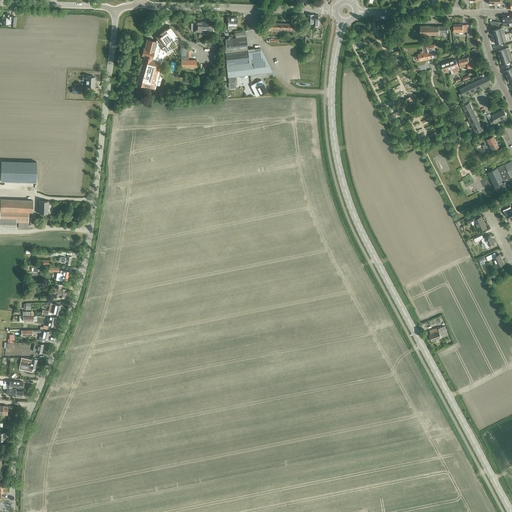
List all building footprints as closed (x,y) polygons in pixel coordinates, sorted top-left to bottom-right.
[(12,17),(12,18),(9,18),(9,14),(2,14),(2,24),(9,24),(11,24),(11,26),(15,26),(16,17),(12,17)] [(308,14),(307,22),(313,23),(313,26),(318,26),(318,20),(318,15),(313,15),(308,14)] [(502,23),(511,22),(511,14),(502,15),(502,23)] [(231,25),(237,25),(238,17),(228,17),(228,18),(225,18),(224,23),(228,23),(228,30),(225,30),(225,33),(230,33),(230,30),(231,30),(231,25)] [(212,29),(212,22),(200,21),(200,22),(194,22),(193,31),(201,32),(201,29),(208,29),(208,32),(212,32),(212,29)] [(459,32),(467,32),(467,25),(453,25),(453,32),(457,32),(457,35),(459,35),(459,32)] [(176,44),(180,41),(169,26),(160,33),(155,38),(157,40),(156,42),(147,39),(144,48),(143,48),(141,55),(144,56),(136,84),(144,86),(144,85),(155,88),(163,59),(162,59),(164,52),(166,51),(168,54),(173,50),(169,44),(174,41),(176,44)] [(439,35),(439,26),(420,26),(420,35),(439,35)] [(439,26),(439,35),(444,35),(444,32),(447,32),(447,26),(439,26)] [(495,30),(492,31),(493,37),(505,34),(503,27),(495,30)] [(246,36),(245,31),(236,33),(237,38),(233,39),(233,36),(229,37),(229,39),(225,40),(225,53),(228,78),(228,77),(229,82),(237,81),(236,76),(272,71),(260,48),(248,49),(246,36)] [(505,34),(493,37),(495,43),(498,42),(498,43),(507,40),(505,34)] [(428,45),(431,59),(437,57),(434,44),(428,45)] [(419,61),(431,59),(428,45),(424,46),(425,53),(423,53),(423,52),(421,52),(421,53),(418,54),(418,56),(415,57),(416,61),(419,61)] [(500,50),(498,51),(500,57),(511,53),(509,47),(500,50)] [(511,56),(511,53),(500,57),(502,63),(504,62),(505,63),(511,59),(511,56)] [(468,62),(467,58),(458,60),(460,68),(467,66),(468,69),(474,67),(472,61),(468,62)] [(452,69),(454,77),(453,73),(460,71),(456,59),(449,61),(452,69)] [(451,78),(454,77),(452,69),(449,61),(445,63),(448,71),(450,70),(452,74),(450,75),(451,78)] [(86,87),(94,87),(95,76),(86,76),(86,77),(82,77),(82,81),(86,81),(86,87)] [(480,79),(484,86),(491,83),(487,76),(480,79)] [(477,90),(484,86),(480,79),(473,83),(477,90)] [(257,82),(251,85),(256,96),(259,94),(259,95),(267,91),(263,83),(262,81),(261,80),(257,82)] [(470,93),(477,90),(473,83),(467,86),(470,93)] [(463,96),(470,93),(467,86),(460,89),(462,93),(459,95),(460,97),(463,96)] [(465,113),(473,110),(469,103),(462,106),(465,113)] [(469,120),(476,116),(473,110),(465,113),(469,120)] [(489,120),(492,126),(496,124),(495,122),(506,117),(503,110),(491,116),(492,118),(489,120)] [(472,127),(479,123),(476,116),(469,120),(472,127)] [(479,123),(472,127),(475,134),(483,130),(479,123)] [(490,144),(496,141),(493,136),(487,139),(490,144)] [(496,141),(490,144),(493,150),(499,147),(496,141)] [(0,181),(36,182),(37,162),(1,161),(0,181)] [(511,178),(504,164),(488,173),(496,190),(501,187),(503,191),(511,186),(511,181),(510,178),(511,178)] [(462,187),(467,198),(470,196),(465,186),(462,187)] [(0,209),(0,211),(32,212),(33,200),(0,199),(0,209)] [(39,213),(48,213),(48,201),(39,200),(39,210),(37,209),(37,212),(39,213)] [(511,219),(511,209),(511,208),(510,206),(503,210),(506,216),(508,215),(511,220),(511,219)] [(481,216),(477,218),(475,215),(466,219),(468,223),(474,220),(479,231),(486,227),(481,216)] [(0,228),(16,229),(16,219),(0,218),(0,228)] [(29,224),(32,224),(32,218),(29,218),(29,223),(18,223),(18,228),(28,228),(29,224)] [(489,245),(494,243),(490,235),(483,238),(482,235),(474,239),(475,242),(481,239),(483,243),(484,242),(486,248),(490,246),(489,245)] [(500,254),(496,256),(495,253),(486,257),(488,260),(493,258),(497,267),(504,263),(500,254)] [(61,255),(60,261),(66,262),(66,263),(70,264),(71,256),(67,255),(67,256),(61,255)] [(63,279),(67,279),(69,271),(61,270),(60,273),(57,273),(56,280),(62,281),(63,279)] [(59,296),(64,297),(65,289),(61,289),(62,285),(55,283),(53,296),(59,297),(59,296)] [(55,304),(50,303),(49,311),(44,310),(43,314),(48,315),(48,314),(54,315),(55,313),(59,314),(61,305),(55,304)] [(30,322),(34,322),(34,316),(19,316),(19,325),(23,325),(23,321),(30,321),(30,322)] [(46,325),(53,327),(55,318),(49,316),(46,325)] [(431,340),(448,334),(444,325),(439,328),(438,326),(429,330),(430,332),(428,333),(431,340)] [(47,339),(48,339),(50,332),(41,330),(33,330),(22,330),(22,335),(25,335),(25,336),(28,336),(28,335),(33,335),(33,332),(41,332),(40,337),(39,340),(42,341),(42,340),(46,342),(47,339)] [(39,344),(35,343),(34,352),(38,352),(43,353),(44,344),(39,344)] [(21,362),(19,369),(24,370),(25,369),(32,370),(32,368),(35,369),(37,360),(32,359),(31,360),(23,358),(22,362),(21,362)] [(3,385),(3,388),(7,388),(7,387),(9,388),(8,395),(22,396),(22,392),(23,391),(16,390),(16,389),(13,388),(12,388),(12,386),(9,386),(3,385)]
